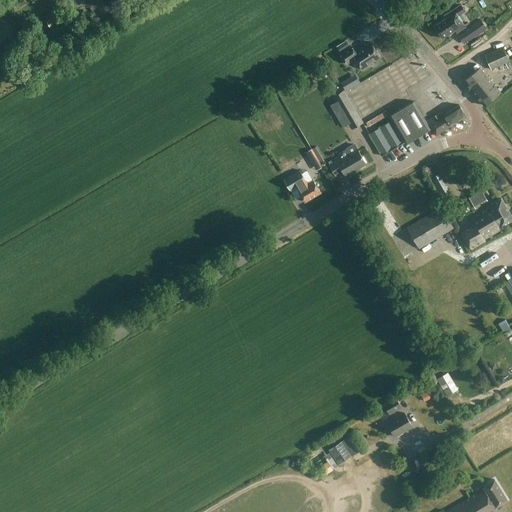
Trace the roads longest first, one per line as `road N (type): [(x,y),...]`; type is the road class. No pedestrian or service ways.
road 1 (tertiary): [(0,403),(416,157),(474,139)]
road 2 (tertiary): [(474,139),(475,112),(372,0)]
